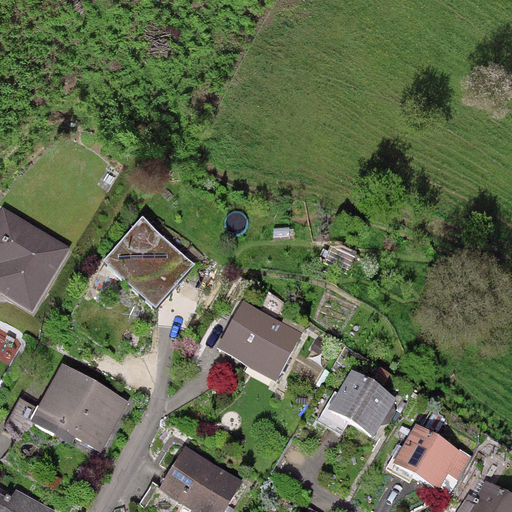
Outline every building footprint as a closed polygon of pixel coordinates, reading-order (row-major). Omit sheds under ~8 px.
[(72,250),(2,207),(0,210),(0,294),(33,314),(72,250)] [(131,228),(95,269),(150,318),(187,277),(131,228)] [(354,252),(341,246),(334,263),(347,268),(354,252)] [(303,334),(241,301),(215,350),(276,384),(303,334)] [(130,403),(61,367),(38,411),(18,400),(1,433),(21,443),(32,422),(102,458),(130,403)] [(394,397),(351,372),(337,396),(332,393),(314,423),(340,438),(349,424),(371,437),(394,397)] [(472,457),(415,425),(392,467),(439,493),(448,477),(458,482),(472,457)] [(220,511),(238,484),(184,450),(157,494),(186,511),(220,511)] [(511,511),(511,497),(487,484),(475,505),(464,498),(456,511),(511,511)] [(0,496),(0,511),(52,511),(14,491),(9,501),(0,496)]
